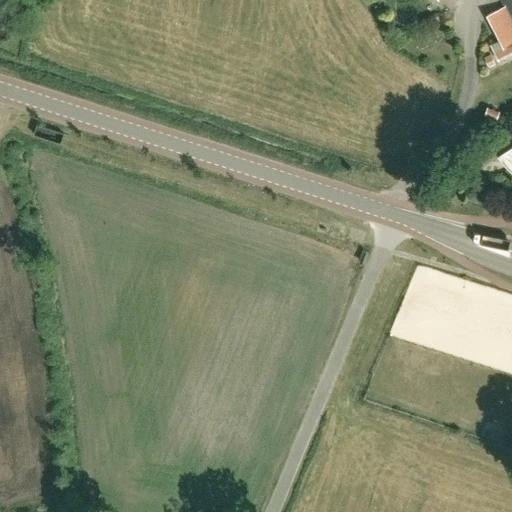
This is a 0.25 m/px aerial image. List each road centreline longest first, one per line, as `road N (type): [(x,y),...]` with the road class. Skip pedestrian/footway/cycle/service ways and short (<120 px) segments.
road 1 (tertiary): [(394,215),(0,87)]
road 2 (unclassified): [(394,215),(270,511)]
